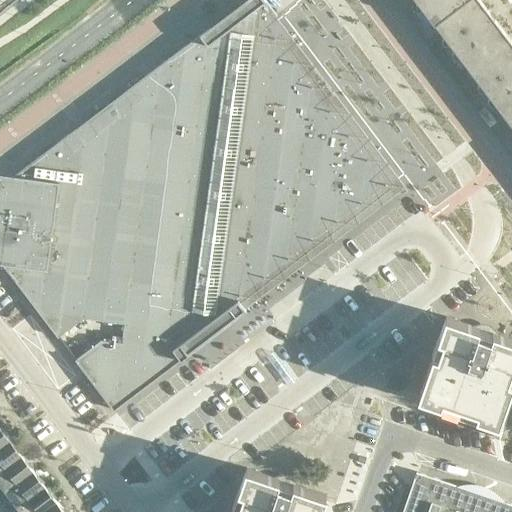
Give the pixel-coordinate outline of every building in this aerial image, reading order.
[(276,17),(276,16),(264,0),(255,0),(253,14),(276,17)] [(415,0),(432,22),(443,35),(446,33),(462,54),(459,57),(478,82),(482,80),(488,89),(498,101),(494,104),(511,126),(511,44),(478,0),(415,0)] [(207,182),(228,32),(210,29),(174,57),(139,83),(143,89),(81,136),(77,130),(16,176),(0,174),(0,263),(4,264),(59,336),(83,317),(136,325),(134,346),(101,342),(77,360),(114,409),(151,381),(184,356),(190,315),(202,225),(183,222),(189,179),(207,182)] [(250,55),(253,35),(240,33),(228,32),(207,182),(189,179),(183,222),(202,225),(190,315),(199,317),(211,318),(220,271),(226,228),(232,187),(237,146),(241,120),(243,101),(250,55)] [(273,37),(253,35),(250,55),(243,101),(241,120),(237,146),(232,187),(226,228),(220,271),(211,318),(246,289),(294,253),(305,244),(345,214),(385,184),(369,164),(340,125),(311,87),(273,37)] [(473,415),(497,423),(511,379),(511,366),(510,366),(511,361),(511,339),(492,332),(490,338),(475,333),(477,327),(445,316),(442,326),(447,328),(442,343),(436,341),(418,396),(444,405),(446,399),(475,409),(473,415)] [(0,446),(9,440),(0,428),(0,446)] [(0,470),(20,455),(9,440),(0,446),(0,470)] [(32,470),(20,455),(0,470),(0,488),(3,491),(4,492),(32,470)] [(312,511),(316,502),(322,504),(325,495),(293,484),(291,489),(276,484),(278,479),(245,467),(242,477),(248,479),(243,494),(237,492),(230,511),(312,511)] [(44,486),(32,470),(4,492),(3,491),(0,495),(15,507),(44,486)] [(415,471),(415,472),(401,511),(511,511),(511,504),(492,497),(469,490),(416,471),(415,471)] [(40,511),(55,501),(44,486),(15,507),(12,511),(13,511),(40,511)] [(63,511),(55,501),(40,511),(63,511)]
